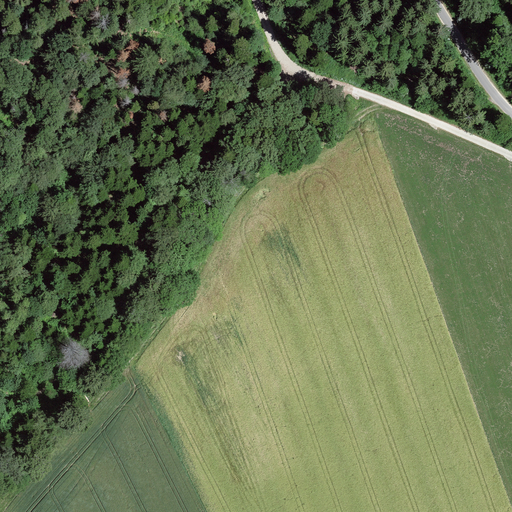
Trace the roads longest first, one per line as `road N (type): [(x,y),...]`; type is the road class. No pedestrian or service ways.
road 1 (track): [(511,156),(300,74),(280,56),(252,0)]
road 2 (unclassified): [(511,114),(433,0)]
